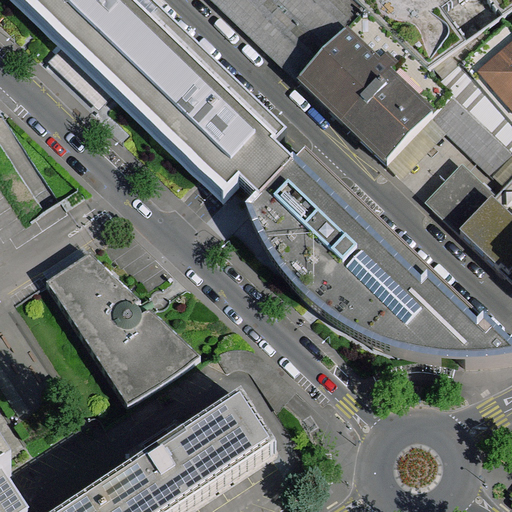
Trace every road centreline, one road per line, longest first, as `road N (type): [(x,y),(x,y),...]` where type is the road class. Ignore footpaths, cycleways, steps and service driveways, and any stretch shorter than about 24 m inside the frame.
road 1 (residential): [(390,440),(0,72)]
road 2 (residential): [(174,0),(511,321)]
